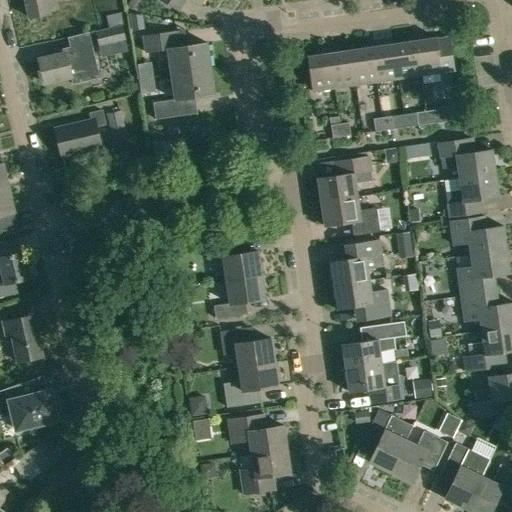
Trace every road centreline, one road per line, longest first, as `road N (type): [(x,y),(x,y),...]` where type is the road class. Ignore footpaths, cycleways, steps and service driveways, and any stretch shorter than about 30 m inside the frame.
road 1 (residential): [(264,185),(291,182),(317,363),(301,366),(318,472),(333,495),(368,511)]
road 2 (residential): [(433,0),(434,6),(284,28),(247,22),(236,43),(264,185)]
road 3 (residential): [(86,511),(83,406),(44,225)]
road 4 (residential): [(44,225),(264,185)]
road 5 (residential): [(0,39),(44,225)]
